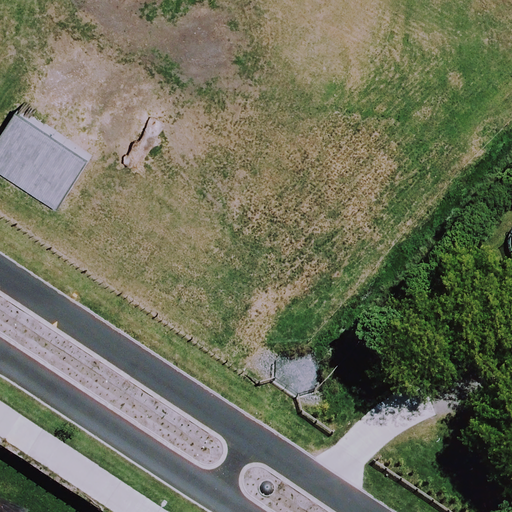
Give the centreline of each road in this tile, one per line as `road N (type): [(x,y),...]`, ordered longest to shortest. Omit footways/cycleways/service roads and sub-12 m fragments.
road 1 (residential): [(0,272),(252,439)]
road 2 (residential): [(209,492),(0,352)]
road 3 (residential): [(252,439),(363,511)]
